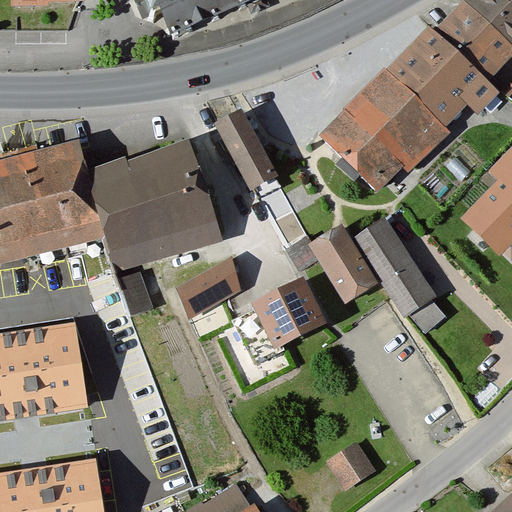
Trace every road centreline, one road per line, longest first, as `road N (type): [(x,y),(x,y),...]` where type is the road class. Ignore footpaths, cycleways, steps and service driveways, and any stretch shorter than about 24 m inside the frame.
road 1 (secondary): [(0,90),(194,75),(273,52),(385,0)]
road 2 (residential): [(511,410),(392,511)]
